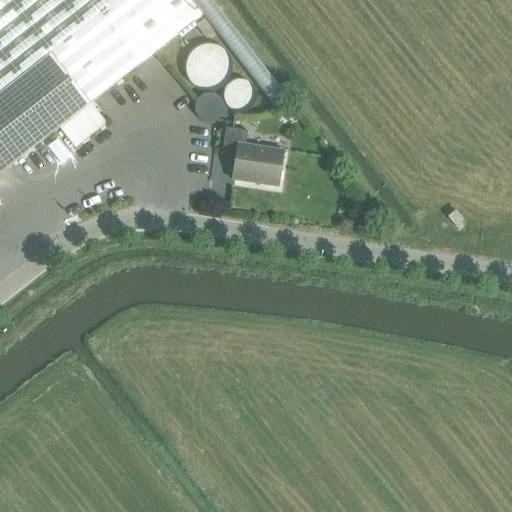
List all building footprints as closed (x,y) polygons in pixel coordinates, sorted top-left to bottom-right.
[(0,0),(0,94),(120,0),(0,0)] [(0,175),(60,129),(91,104),(203,17),(188,0),(120,0),(0,94),(0,175)] [(215,34),(205,21),(197,27),(208,40),(215,34)] [(107,125),(91,104),(60,129),(76,149),(107,125)] [(236,158),(232,181),(248,183),(248,180),(278,184),(283,151),(245,146),(247,132),(226,128),(221,156),(236,158)] [(61,164),(70,157),(57,140),(48,147),(61,164)] [(456,212),(448,218),(455,228),(464,222),(456,212)]
